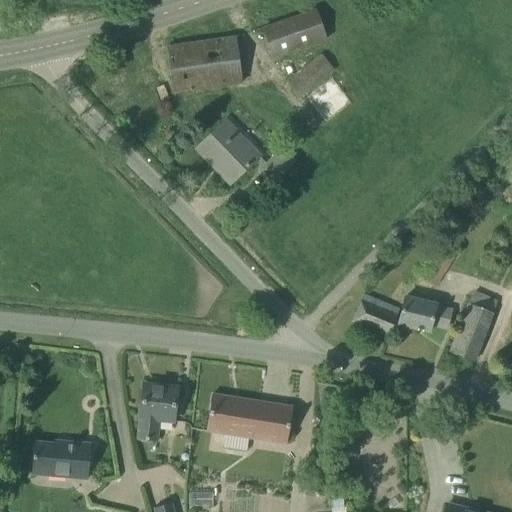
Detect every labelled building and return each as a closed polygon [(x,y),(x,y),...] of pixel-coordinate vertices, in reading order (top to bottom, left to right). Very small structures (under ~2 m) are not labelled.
[(325,40),(315,9),(262,28),(273,58),(325,40)] [(241,84),(238,57),(235,37),(166,46),(172,93),(192,90),(241,84)] [(334,70),(321,53),(286,80),(302,101),(309,95),(307,92),(334,70)] [(216,130),(201,144),(222,166),(217,171),(229,183),(244,170),(255,159),(223,123),(216,130)] [(281,147),(262,166),(276,179),(294,161),(281,147)] [(434,286),(456,251),(436,239),(415,274),(434,286)] [(472,362),(480,343),(491,316),(489,315),(495,301),(474,291),(468,307),(467,307),(449,352),(472,362)] [(395,318),(398,308),(381,301),(363,294),(351,322),(388,337),(395,318)] [(446,328),(450,314),(432,309),(433,305),(424,302),(405,297),(398,324),(429,332),(431,324),(446,328)] [(173,408),(176,388),(143,385),(141,405),(138,437),(153,438),(155,419),(172,420),(173,408)] [(286,444),(292,407),(211,394),(205,431),(286,444)] [(31,474),(67,477),(87,479),(90,445),(63,442),(63,445),(34,443),(31,474)] [(173,511),(171,503),(152,509),(152,511),(173,511)]
